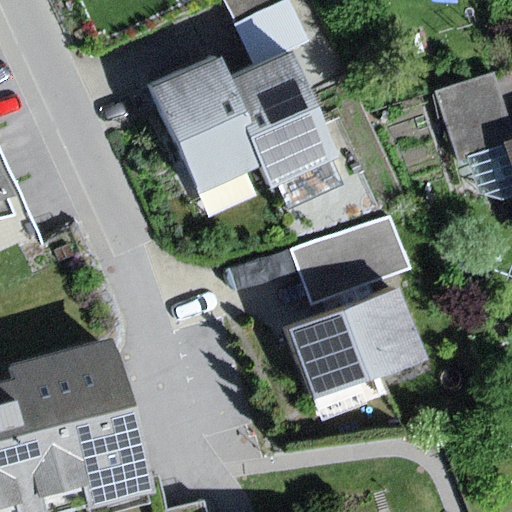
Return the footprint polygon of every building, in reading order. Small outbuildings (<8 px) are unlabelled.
[(188,8),(184,0),(152,0),(161,20),(188,8)] [(184,0),(188,8),(206,0),(184,0)] [(285,0),(222,0),(234,24),(286,1),(285,0)] [(286,1),(234,24),(247,53),(275,41),(299,30),(286,1)] [(247,53),(209,70),(250,164),(257,182),(324,153),(275,41),(247,53)] [(250,164),(209,70),(201,53),(132,84),(183,194),(250,164)] [(489,139),(505,135),(487,75),(429,91),(447,151),(489,139)] [(511,132),(505,135),(489,139),(511,214),(511,132)] [(387,214),(285,249),(295,276),(304,303),(405,269),(387,214)] [(383,280),(272,323),(299,392),(304,390),(316,423),(365,405),(353,375),(411,353),(383,280)] [(0,511),(21,511),(136,481),(96,337),(0,364),(0,511)]
